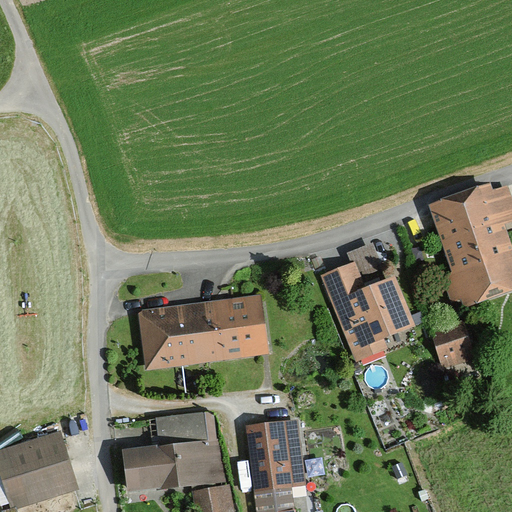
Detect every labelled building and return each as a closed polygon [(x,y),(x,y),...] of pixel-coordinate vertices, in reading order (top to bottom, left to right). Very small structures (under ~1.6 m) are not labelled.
[(479,195),(436,209),(458,274),(448,277),(457,302),(465,299),(469,309),(511,294),(511,229),(510,225),(511,224),(511,186),(480,197),(479,195)] [(364,259),(326,275),(365,365),(431,337),(403,272),(376,284),(364,259)] [(252,351),(277,348),(271,304),(245,306),(244,298),(145,307),(152,371),(253,361),(252,351)] [(437,331),(446,362),(480,353),(471,321),(437,331)] [(199,490),(211,489),(210,479),(217,478),(216,468),(227,467),(221,409),(183,413),(184,422),(124,428),(131,497),(199,490)] [(303,418),(252,427),(263,495),(314,486),(303,418)] [(66,430),(12,447),(31,508),(86,491),(66,430)] [(211,489),(199,490),(200,511),(238,511),(236,486),(211,489)]
